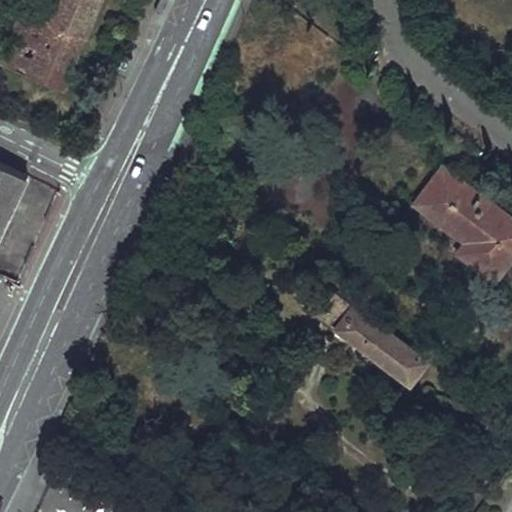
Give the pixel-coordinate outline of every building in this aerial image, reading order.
[(7,63),(71,90),(105,0),(62,0),(51,28),(25,18),(7,63)] [(168,0),(159,0),(156,10),(163,13),(168,0)] [(0,232),(29,175),(0,160),(0,232)] [(490,273),(511,245),(511,219),(449,173),(422,206),(474,245),(466,254),(490,273)] [(511,245),(490,273),(500,280),(511,265),(511,245)] [(326,285),(308,308),(410,382),(427,360),(326,285)] [(76,394),(69,391),(61,409),(68,412),(76,394)] [(105,499),(94,491),(88,499),(99,507),(105,499)]
